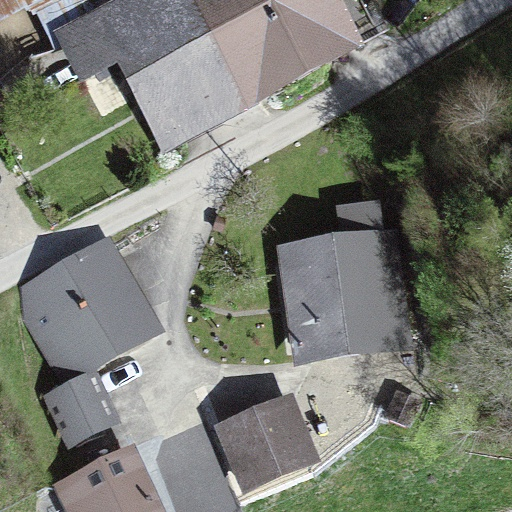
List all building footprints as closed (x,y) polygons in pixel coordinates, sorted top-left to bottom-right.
[(162,0),(70,48),(86,79),(124,59),(163,136),(339,45),(334,34),(368,16),(359,0),(162,0)] [(408,343),(395,243),(392,244),(390,227),(366,230),(368,247),(303,256),(316,356),(408,343)] [(69,388),(83,382),(77,369),(142,333),(96,252),(26,291),(27,314),(69,388)] [(85,475),(118,460),(83,382),(69,388),(51,395),(85,475)] [(224,435),(246,490),(311,462),(289,408),(224,435)] [(149,511),(124,458),(62,486),(74,511),(149,511)]
